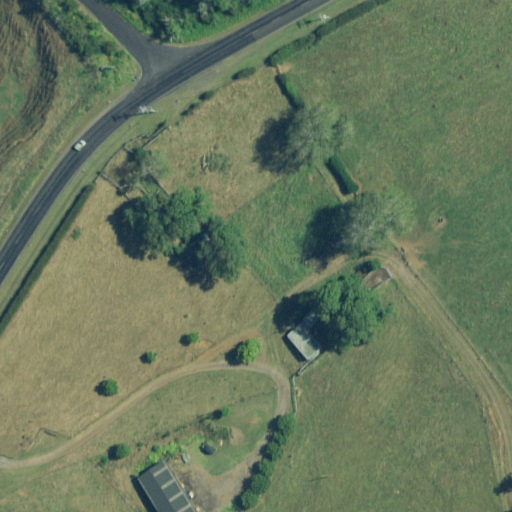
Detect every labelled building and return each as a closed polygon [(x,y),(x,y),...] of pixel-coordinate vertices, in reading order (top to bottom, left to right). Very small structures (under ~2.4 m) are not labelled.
[(217,227),(206,235),(213,244),(224,236),(217,227)] [(212,247),(201,236),(187,251),(198,261),(212,247)] [(317,303),(305,317),(317,327),(329,312),(317,303)] [(326,349),(303,320),(289,332),(311,361),(326,349)] [(200,511),(165,459),(139,476),(162,511),(200,511)]
